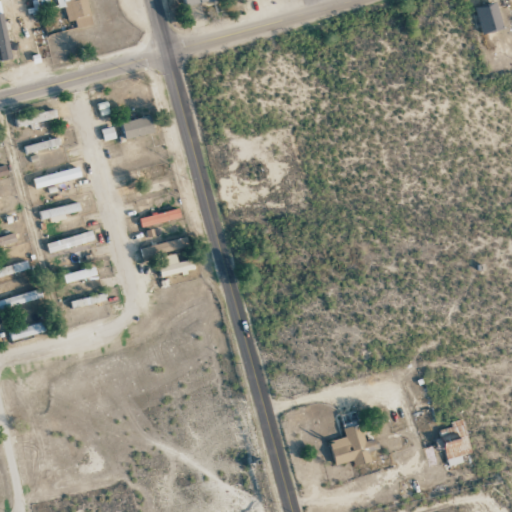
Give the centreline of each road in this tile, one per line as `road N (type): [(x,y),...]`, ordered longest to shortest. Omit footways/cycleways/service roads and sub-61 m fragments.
road 1 (secondary): [(293,511),(151,0)]
road 2 (tertiary): [(358,0),(166,54)]
road 3 (tertiary): [(166,54),(0,99)]
